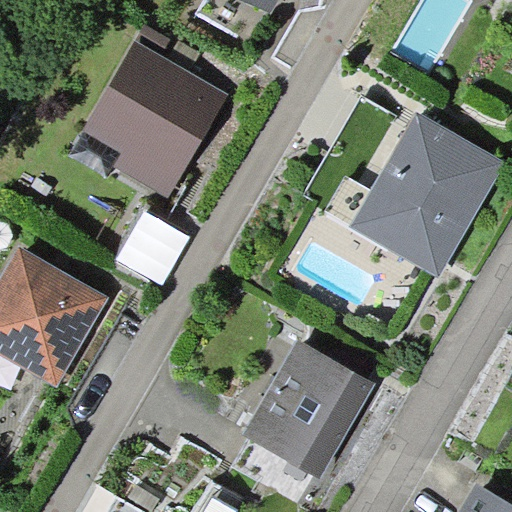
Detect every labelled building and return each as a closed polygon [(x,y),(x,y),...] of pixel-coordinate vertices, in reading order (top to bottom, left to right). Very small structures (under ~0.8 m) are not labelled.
[(277,0),(248,0),(270,13),(277,0)] [(231,104),(134,48),(78,144),(176,200),(231,104)] [(503,170),(419,121),(354,229),(438,279),(503,170)] [(112,307),(21,254),(0,289),(0,361),(59,396),(112,307)] [(375,389),(297,344),(243,438),(320,483),(375,389)] [(511,511),(511,499),(476,479),(456,511),(511,511)]
